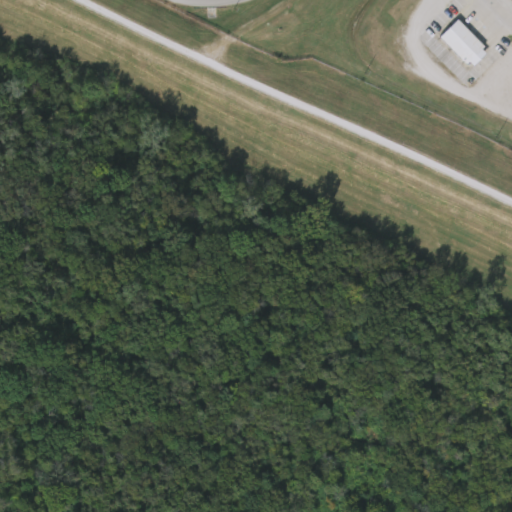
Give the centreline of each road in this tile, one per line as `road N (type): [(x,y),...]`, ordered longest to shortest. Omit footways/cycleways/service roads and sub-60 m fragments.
road 1 (residential): [(511,211),(205,62)]
road 2 (residential): [(205,62),(75,0)]
